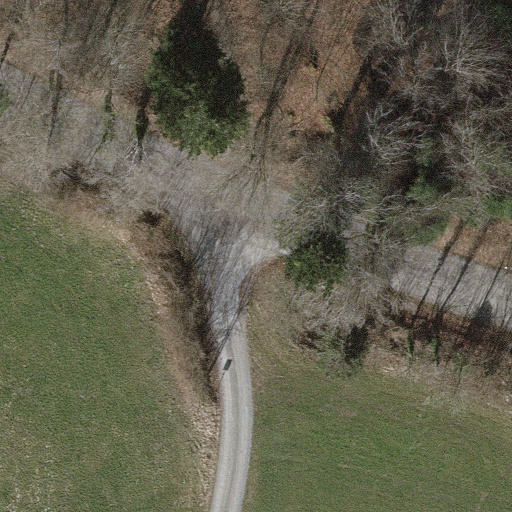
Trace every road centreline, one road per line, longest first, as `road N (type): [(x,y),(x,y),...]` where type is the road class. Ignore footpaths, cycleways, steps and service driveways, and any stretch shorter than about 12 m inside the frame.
road 1 (tertiary): [(0,96),(215,204),(511,289)]
road 2 (track): [(215,204),(232,434),(221,511)]
